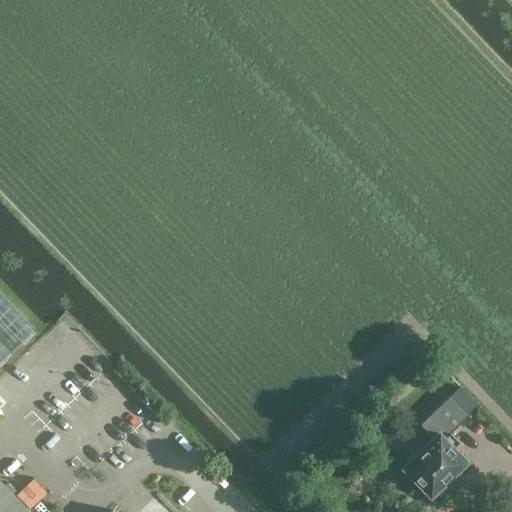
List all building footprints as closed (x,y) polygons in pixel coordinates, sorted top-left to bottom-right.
[(0,293),(0,363),(35,331),(0,293)] [(416,386),(403,373),(381,395),(393,408),(416,386)] [(469,415),(447,392),(425,415),(422,412),(403,431),(419,447),(399,467),(405,473),(403,475),(412,485),(415,482),(424,492),(439,477),(445,484),(452,485),(460,477),(458,471),(452,464),(461,455),(445,439),(469,415)] [(17,490),(30,504),(46,489),(33,475),(17,490)] [(0,511),(30,511),(0,480),(0,511)]
